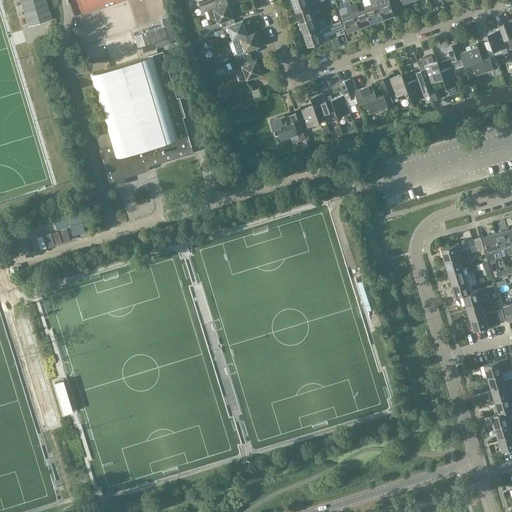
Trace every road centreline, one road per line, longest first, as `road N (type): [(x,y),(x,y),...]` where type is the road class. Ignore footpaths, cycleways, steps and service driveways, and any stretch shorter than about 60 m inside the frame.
road 1 (residential): [(511,0),(299,76),(288,70),(262,0)]
road 2 (residential): [(444,356),(417,238),(437,217),(511,194)]
road 3 (residential): [(317,511),(475,462)]
